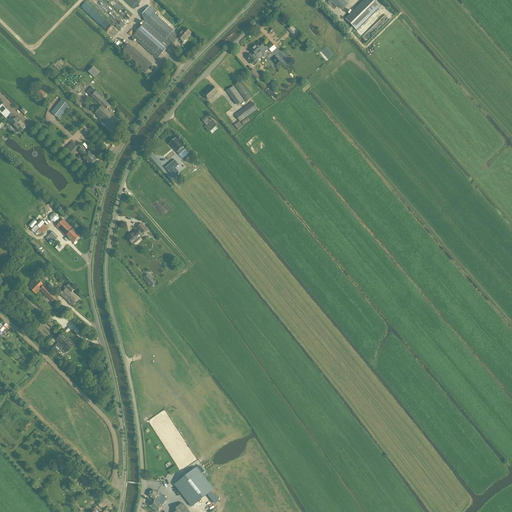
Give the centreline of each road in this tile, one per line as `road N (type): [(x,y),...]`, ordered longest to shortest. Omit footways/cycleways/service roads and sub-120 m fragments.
road 1 (unclassified): [(138,511),(138,428),(107,287),(118,198),(140,149),(276,0)]
road 2 (unclassified): [(119,511),(122,428),(89,286),(103,190),(120,147),(253,0)]
